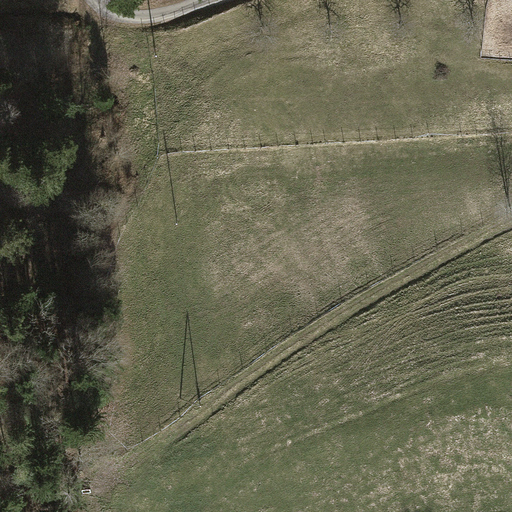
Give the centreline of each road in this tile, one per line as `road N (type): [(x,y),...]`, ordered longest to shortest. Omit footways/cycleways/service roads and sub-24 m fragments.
road 1 (track): [(121,14),(80,66),(79,115),(58,160),(32,181),(0,183)]
road 2 (residential): [(96,0),(121,14),(170,15),(216,0)]
